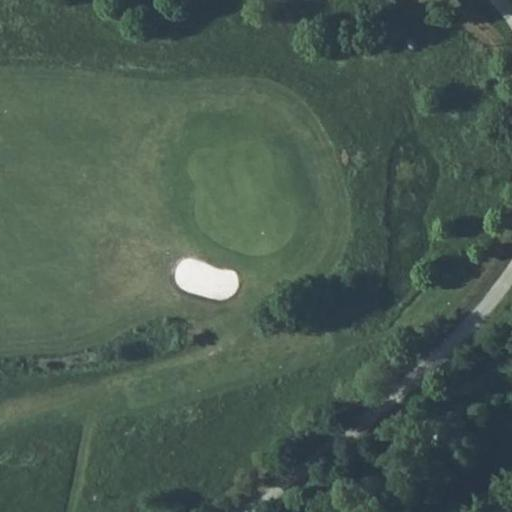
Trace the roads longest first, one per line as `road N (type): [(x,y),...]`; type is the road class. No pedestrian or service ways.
road 1 (track): [(139,403),(122,411),(85,511)]
road 2 (track): [(122,411),(0,435)]
road 3 (track): [(298,350),(411,304)]
